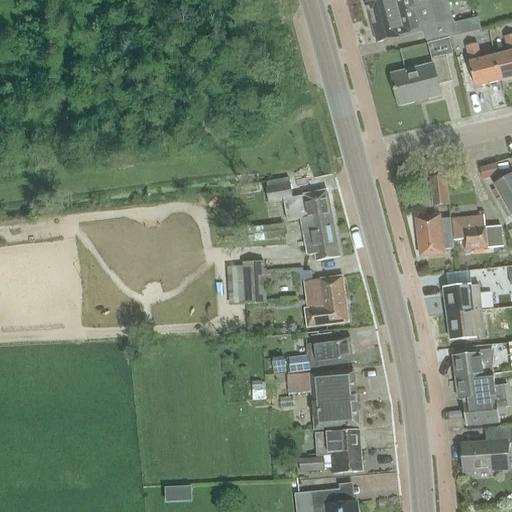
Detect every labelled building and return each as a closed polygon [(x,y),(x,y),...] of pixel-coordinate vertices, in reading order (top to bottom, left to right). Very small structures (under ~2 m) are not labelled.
[(364,0),(368,12),(370,11),(372,19),(446,0),(364,0)] [(447,0),(446,0),(372,19),(378,43),(421,32),(428,43),(450,38),(481,31),(479,21),(454,26),(447,0)] [(511,78),(511,34),(505,36),(509,53),(495,56),(501,81),(511,78)] [(453,54),(450,38),(428,43),(428,44),(433,65),(391,75),(399,107),(442,96),(439,86),(453,82),(446,56),(453,54)] [(466,46),(470,62),(469,63),(475,87),(501,81),(495,56),(481,59),(477,43),(466,46)] [(482,179),(496,176),(493,163),(479,166),(482,179)] [(492,191),(497,200),(496,201),(507,219),(511,216),(511,175),(495,185),(497,189),(492,191)] [(429,179),(432,205),(433,208),(450,206),(447,177),(429,179)] [(284,201),(288,221),(288,222),(300,220),(300,219),(332,213),(328,191),(304,196),(305,197),(293,199),(290,184),(266,188),(269,204),(284,201)] [(505,247),(502,226),(486,228),(484,212),(479,213),(480,217),(453,219),(455,241),(464,240),(466,251),(505,247)] [(300,219),(300,220),(301,219),(308,256),(316,254),(318,262),(340,257),(332,214),(332,213),(300,219)] [(453,247),(451,225),(450,219),(441,220),(440,216),(416,219),(420,257),(445,255),(444,248),(453,247)] [(266,240),(285,238),(283,225),(264,228),(266,240)] [(246,305),(266,303),(264,262),(243,263),(246,305)] [(308,328),(349,323),(346,300),(343,278),(305,282),(309,310),(306,310),(308,328)] [(448,287),(444,288),(447,315),(482,311),(480,286),(471,287),(471,285),(448,287)] [(482,311),(447,315),(451,342),(476,339),(476,337),(485,336),(482,311)] [(307,358),(288,361),(289,374),(311,371),(310,368),(354,362),(350,337),(304,343),(307,358)] [(453,357),(456,379),(494,374),(504,372),(503,366),(492,367),(493,357),(480,354),(453,357)] [(276,376),(289,374),(288,361),(275,363),(276,376)] [(354,371),(310,375),(286,377),(288,395),(312,393),(315,431),(359,427),(354,371)] [(495,386),(494,374),(456,379),(459,400),(463,400),(466,426),(500,422),(499,417),(505,416),(504,406),(509,405),(507,385),(495,386)] [(262,400),(261,381),(251,382),(252,401),(262,400)] [(281,409),(294,408),(293,398),(280,399),(281,409)] [(488,471),(510,469),(508,445),(511,444),(511,426),(486,429),(486,443),(462,445),(464,472),(488,471)] [(360,431),(316,434),(317,457),(324,457),(331,456),(338,455),(338,453),(361,451),(360,431)] [(363,472),(361,451),(338,453),(338,455),(331,456),(333,475),(363,472)] [(324,470),(324,457),(317,457),(299,459),(300,472),(324,470)] [(282,475),(294,474),(294,466),(282,467),(282,475)] [(190,487),(180,487),(181,503),(191,502),(190,487)] [(356,511),(356,503),(342,505),(340,491),(296,495),(297,511),(356,511)]
